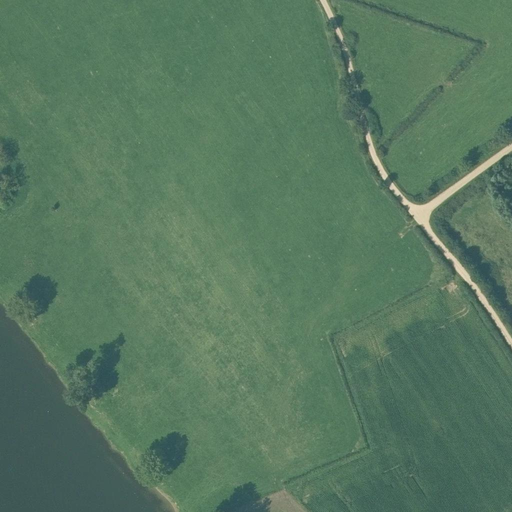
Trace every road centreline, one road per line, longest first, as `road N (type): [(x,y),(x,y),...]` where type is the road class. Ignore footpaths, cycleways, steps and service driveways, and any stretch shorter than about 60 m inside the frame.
road 1 (unclassified): [(322,0),(373,157),(417,217)]
road 2 (unclassified): [(417,217),(511,343)]
